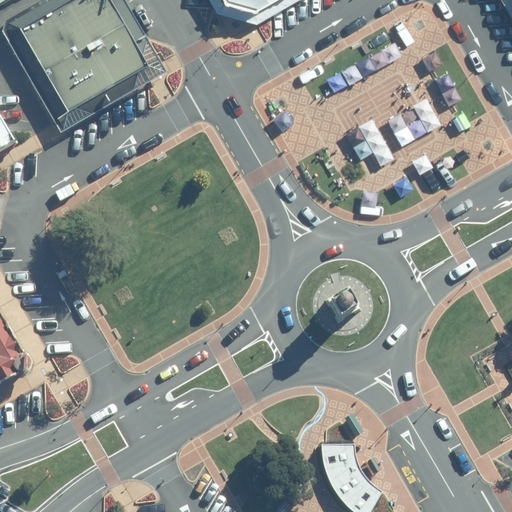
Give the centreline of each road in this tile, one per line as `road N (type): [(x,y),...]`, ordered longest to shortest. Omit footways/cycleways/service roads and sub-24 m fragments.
road 1 (residential): [(123,400),(26,219),(43,193),(219,90)]
road 2 (tertiary): [(332,368),(288,370),(152,449)]
road 3 (tertiary): [(123,400),(259,322),(284,291)]
road 4 (tertiary): [(316,255),(219,90)]
road 5 (residential): [(219,90),(375,0)]
road 6 (tertiary): [(463,511),(376,358)]
road 7 (tertiary): [(360,251),(511,178)]
road 8 (tertiary): [(511,240),(425,290),(400,326)]
road 9 (tertiary): [(0,460),(123,400)]
